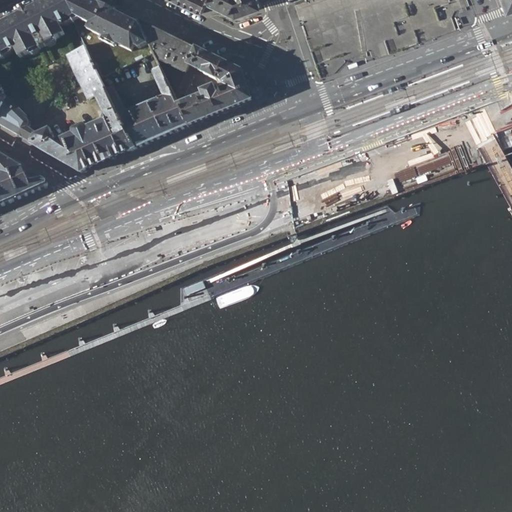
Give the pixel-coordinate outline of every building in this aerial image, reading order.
[(0,53),(15,82),(85,45),(63,1),(55,5),(52,0),(41,0),(29,6),(31,10),(27,12),(26,10),(23,10),(21,11),(19,14),(21,16),(17,18),(15,14),(0,21),(0,53)] [(62,0),(63,1),(85,45),(85,47),(102,80),(155,54),(140,22),(137,20),(137,31),(133,31),(133,28),(129,29),(121,25),(124,17),(113,13),(112,15),(109,14),(111,11),(110,9),(106,7),(105,8),(88,0),(62,0)] [(207,0),(208,1),(208,0),(174,0),(201,13),(207,0)] [(260,6),(258,0),(208,0),(208,1),(236,15),(260,6)] [(174,67),(186,73),(187,72),(189,67),(197,50),(140,22),(155,54),(158,60),(165,63),(165,64),(173,68),(174,67)] [(102,80),(85,47),(67,56),(90,100),(97,97),(106,117),(105,120),(88,127),(87,125),(86,125),(76,130),(74,131),(75,133),(58,141),(56,140),(51,129),(39,134),(33,145),(82,172),(136,150),(108,92),(102,80)] [(179,106),(189,127),(252,101),(241,72),(197,50),(189,67),(204,73),(203,74),(217,81),(217,80),(224,84),(225,88),(216,92),(214,89),(202,93),(203,97),(179,106)] [(114,90),(108,92),(136,150),(158,140),(189,127),(179,106),(177,101),(175,96),(162,69),(154,73),(162,92),(159,94),(154,85),(143,90),(150,105),(127,114),(114,90)] [(186,73),(175,96),(177,101),(181,93),(184,95),(194,76),(187,72),(186,73)] [(401,88),(399,85),(390,88),(381,91),(383,95),(401,88)] [(0,125),(33,145),(39,134),(29,129),(31,126),(26,117),(2,95),(3,94),(0,86),(0,125)] [(464,108),(465,112),(483,105),(482,101),(464,108)] [(389,112),(391,115),(400,112),(408,108),(407,105),(389,112)] [(0,207),(13,202),(47,187),(48,184),(17,167),(0,157),(0,207)] [(203,281),(183,290),(186,297),(207,289),(203,281)]
